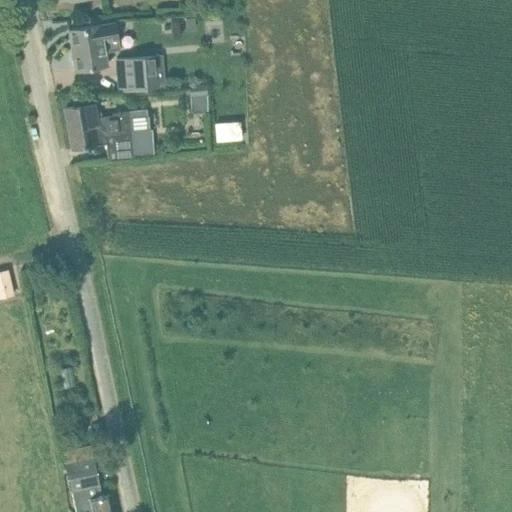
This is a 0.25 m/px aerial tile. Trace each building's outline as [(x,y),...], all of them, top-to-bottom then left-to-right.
[(115,21),(68,30),(68,31),(71,31),(75,55),(73,56),(75,70),(107,64),(105,51),(120,48),(115,21)] [(155,86),(153,56),(122,58),(124,88),(155,86)] [(206,84),(189,86),(190,95),(191,113),(208,111),(207,94),(206,84)] [(150,112),(127,114),(99,117),(99,111),(94,112),(92,93),(72,95),(74,106),(65,107),(73,148),(106,142),(108,161),(129,158),(131,158),(155,156),(150,112)] [(240,122),(214,125),(215,143),(241,140),(240,122)] [(6,269),(0,270),(0,297),(0,298),(13,295),(6,269)] [(99,484),(93,457),(90,444),(62,450),(65,463),(71,490),(99,484)] [(101,495),(99,484),(71,490),(76,511),(112,511),(109,493),(101,495)]
